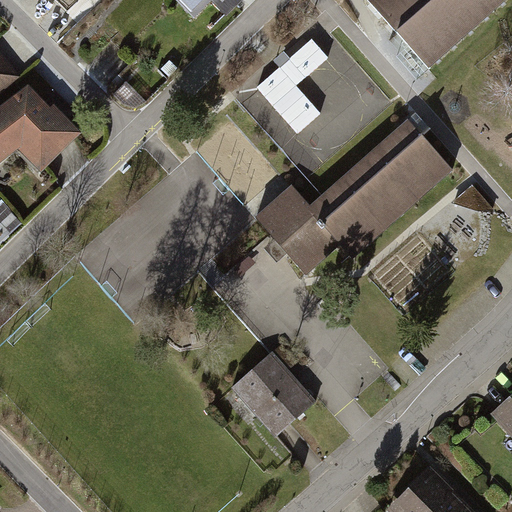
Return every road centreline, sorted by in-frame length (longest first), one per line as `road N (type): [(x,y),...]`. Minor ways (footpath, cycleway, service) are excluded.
road 1 (residential): [(0,272),(274,0)]
road 2 (residential): [(511,325),(306,511)]
